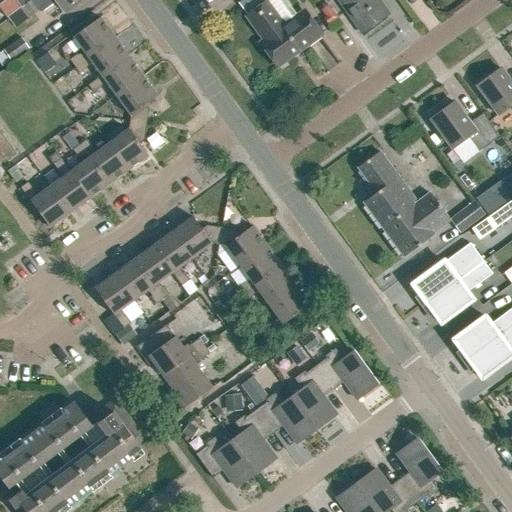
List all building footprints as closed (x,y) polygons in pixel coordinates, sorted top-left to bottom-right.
[(30,0),(21,7),(8,17),(16,28),(40,10),(42,12),(55,2),(63,12),(79,0),(30,0)] [(242,0),(238,4),(247,16),(269,0),(242,0)] [(269,0),(247,16),(264,40),(261,43),(277,66),(320,35),(303,12),(296,17),(283,0),(269,0)] [(337,0),(362,34),(389,15),(378,0),(337,0)] [(327,25),(337,19),(328,6),(321,11),(326,18),(323,20),(327,25)] [(74,67),(114,38),(99,18),(73,38),(83,51),(69,61),(74,67)] [(11,62),(29,49),(21,38),(3,51),(11,62)] [(101,76),(128,57),(114,38),(74,67),(79,74),(93,64),(101,76)] [(45,75),(56,68),(46,54),(35,61),(45,75)] [(116,96),(142,77),(128,57),(101,76),(88,86),(93,94),(107,84),(116,96)] [(511,85),(500,69),(476,86),(498,115),(511,105),(511,85)] [(145,106),(157,97),(142,77),(116,96),(131,117),(130,123),(146,126),(148,111),(145,106)] [(469,124),(454,103),(430,120),(452,150),(467,138),(478,152),(499,137),(482,114),(469,124)] [(407,112),(385,132),(393,141),(415,121),(407,112)] [(144,140),(146,126),(130,123),(129,130),(109,144),(128,171),(148,156),(139,144),(144,140)] [(393,142),(397,149),(422,130),(417,124),(393,142)] [(0,160),(0,161),(3,164),(16,154),(0,132),(0,160)] [(128,171),(109,144),(96,154),(86,140),(80,145),(109,185),(128,171)] [(109,185),(80,145),(73,150),(82,164),(70,172),(89,199),(109,185)] [(432,233),(449,220),(430,194),(416,204),(379,153),(358,169),(370,186),(373,184),(379,192),(364,203),(403,258),(433,235),(432,233)] [(89,199),(70,172),(61,159),(53,164),(63,178),(51,186),(70,213),(89,199)] [(70,213),(51,186),(38,196),(28,183),(20,188),(49,228),(70,213)] [(508,202),(497,186),(475,201),(487,217),(508,202)] [(474,201),(455,216),(466,230),(485,215),(474,201)] [(511,201),(488,218),(496,228),(511,216),(511,201)] [(212,244),(219,245),(221,228),(207,226),(202,230),(193,218),(173,232),(192,258),(212,244)] [(236,231),(221,228),(219,245),(225,246),(240,267),(267,247),(252,227),(239,236),(236,231)] [(179,268),(192,258),(173,232),(152,247),(172,273),(181,287),(189,281),(179,268)] [(423,308),(484,263),(470,244),(445,262),(444,261),(412,285),(419,295),(415,298),(423,308)] [(160,282),(172,273),(152,247),(134,260),(163,300),(169,295),(160,282)] [(241,296),(281,267),(267,247),(240,267),(249,279),(236,289),(241,296)] [(156,305),(163,300),(134,260),(115,274),(134,301),(146,292),(156,305)] [(492,274),(484,263),(423,308),(429,317),(433,314),(440,324),(473,300),(467,293),(492,274)] [(269,305),(295,286),(281,267),(241,296),(246,302),(259,292),(269,305)] [(115,274),(94,289),(123,329),(115,335),(123,346),(136,336),(128,325),(131,323),(125,316),(124,317),(120,311),(134,301),(115,274)] [(270,335),(309,306),(295,286),(269,305),(278,318),(264,327),(270,335)] [(484,317),(452,340),(460,350),(456,353),(463,363),(511,327),(511,308),(490,324),(484,317)] [(149,358),(163,376),(204,346),(199,339),(184,350),(166,326),(137,347),(146,360),(149,358)] [(511,327),(463,363),(470,372),(474,369),(481,380),(511,356),(511,353),(508,348),(511,344),(511,327)] [(319,343),(312,334),(301,342),(308,352),(319,343)] [(213,345),(207,349),(210,353),(215,349),(213,345)] [(195,364),(210,353),(207,349),(204,346),(163,376),(176,394),(173,397),(182,410),(212,388),(195,364)] [(297,347),(288,354),(294,363),(304,356),(297,347)] [(343,383),(356,400),(376,385),(352,352),(342,360),(334,349),(324,357),(325,359),(315,366),(333,390),(343,383)] [(292,397),(315,429),(335,415),(323,398),(333,390),(315,366),(305,374),(304,372),(294,379),(301,390),(292,397)] [(253,377),(241,386),(251,399),(262,391),(253,377)] [(283,427),(296,444),(315,429),(292,397),(282,404),(274,393),(264,401),(265,403),(255,410),(273,434),(283,427)] [(226,413),(242,411),(240,395),(224,397),(226,413)] [(120,407),(115,399),(110,403),(116,410),(120,407)] [(0,478),(7,489),(92,427),(74,403),(0,457),(0,478)] [(116,410),(110,403),(98,412),(103,420),(113,412),(116,410)] [(124,411),(120,407),(116,410),(113,412),(116,417),(124,411)] [(232,441),(255,473),(275,459),(263,441),(273,434),(255,410),(245,418),(244,416),(233,423),(241,434),(232,441)] [(120,421),(127,416),(124,411),(116,417),(120,421)] [(141,449),(133,440),(130,435),(126,430),(123,426),(120,421),(116,417),(113,412),(103,420),(98,424),(109,439),(28,499),(22,490),(9,500),(15,509),(20,505),(24,511),(60,511),(133,459),(131,456),(141,449)] [(123,426),(130,420),(127,416),(120,421),(123,426)] [(126,430),(134,425),(130,420),(123,426),(126,430)] [(130,435),(137,429),(134,425),(126,430),(130,435)] [(197,431),(189,425),(182,434),(190,441),(197,431)] [(133,440),(141,434),(137,429),(130,435),(133,440)] [(255,473),(232,441),(222,448),(214,437),(204,445),(205,447),(195,455),(212,478),(223,471),(235,488),(255,473)] [(426,496),(428,498),(438,490),(430,479),(440,472),(416,440),(396,455),(409,472),(398,480),(416,503),(426,496)] [(386,511),(390,509),(391,511),(406,511),(416,503),(398,480),(388,487),(376,470),(356,484),(376,511),(386,511)] [(376,511),(356,484),(336,499),(345,511),(376,511)]
